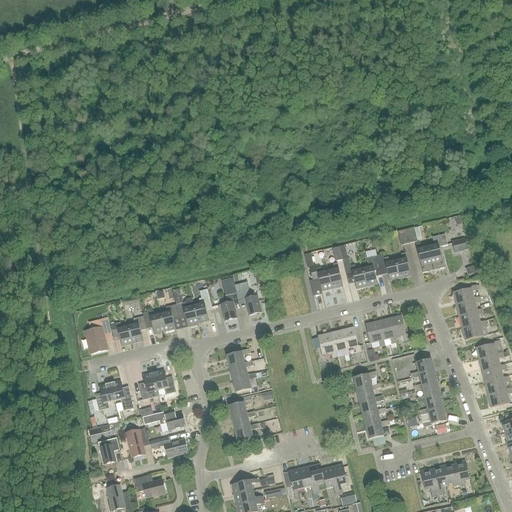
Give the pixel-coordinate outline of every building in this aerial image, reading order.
[(418,242),(414,229),(406,231),(410,244),(418,242)] [(406,231),(398,233),(401,246),(410,244),(406,231)] [(445,235),(443,236),(432,239),(435,247),(428,249),(434,272),(445,269),(440,248),(448,246),(445,235)] [(455,254),(467,251),(467,250),(465,240),(465,239),(452,242),(455,254)] [(434,272),(428,249),(422,250),(420,244),(416,245),(423,274),(434,272)] [(345,246),(339,247),(342,260),(348,258),(347,254),(345,246)] [(342,260),(339,247),(333,249),(336,261),(342,260)] [(396,262),(400,280),(411,277),(406,254),(401,255),(402,261),(396,262)] [(311,255),(307,256),(305,256),(308,269),(310,269),(313,282),(319,281),(321,293),(332,290),(328,273),(318,275),(316,267),(314,268),(311,255)] [(400,280),(396,262),(390,264),(388,258),(384,259),(383,256),(378,257),(382,276),(387,275),(389,282),(400,280)] [(376,277),(382,276),(378,257),(367,260),(369,269),(363,271),(367,288),(378,285),(376,277)] [(367,288),(363,271),(356,272),(355,267),(350,269),(349,261),(343,262),(348,283),(354,282),(356,291),(367,288)] [(328,273),(332,290),(343,288),(338,265),(334,266),(335,271),(328,273)] [(227,304),(221,306),(225,323),(237,320),(234,307),(233,303),(238,301),(245,300),(246,304),(249,317),(261,314),(257,297),(251,298),(247,283),(223,289),(227,304)] [(471,289),(453,294),(456,305),(475,301),(474,299),(473,293),(478,292),(477,286),(471,288),(471,289)] [(200,306),(194,308),(198,325),(209,322),(207,311),(213,310),(208,290),(200,292),(201,300),(199,300),(200,306)] [(475,301),(456,305),(459,317),(477,313),(477,311),(475,304),(481,303),(480,298),(474,299),(475,301)] [(184,304),(176,306),(179,318),(185,317),(187,327),(198,325),(194,308),(192,299),(186,300),(184,302),(184,304)] [(173,320),(179,318),(176,306),(166,308),(167,314),(161,316),(165,333),(176,330),(173,320)] [(477,313),(459,317),(462,329),(480,325),(480,323),(478,316),(484,315),(483,310),(477,311),(477,313)] [(165,333),(161,316),(155,317),(153,312),(143,314),(147,330),(153,329),(154,336),(165,333)] [(141,332),(147,330),(143,314),(142,314),(143,318),(133,320),(135,326),(128,328),(133,345),(144,342),(141,332)] [(402,317),(390,320),(395,339),(396,338),(402,337),(404,342),(409,341),(407,335),(406,336),(402,317)] [(107,319),(95,322),(97,330),(85,333),(91,356),(107,351),(105,341),(112,339),(107,319)] [(390,320),(378,323),(383,341),(384,341),(391,340),(392,345),(396,344),(397,343),(396,338),(395,339),(390,320)] [(480,325),(462,329),(465,341),(484,337),(482,328),(487,327),(486,322),(480,323),(480,325)] [(128,328),(122,329),(121,323),(110,326),(113,339),(119,337),(122,348),(133,345),(128,328)] [(378,323),(365,326),(370,345),(378,342),(380,348),(385,346),(384,341),(383,341),(378,323)] [(354,329),(342,332),(347,350),(348,350),(354,348),(356,354),(361,353),(360,347),(358,347),(356,336),(354,329)] [(342,332),(330,334),(335,353),(336,353),(343,351),(344,357),(345,357),(348,356),(350,356),(348,350),(347,350),(342,332)] [(330,334),(318,338),(322,356),(331,354),(332,360),(337,359),(336,353),(335,353),(330,334)] [(498,356),(497,355),(496,348),(502,347),(503,348),(507,346),(506,343),(500,344),(500,342),(494,343),(494,344),(476,349),(479,361),(498,356)] [(241,353),(227,357),(230,369),(245,365),(245,364),(243,357),(251,355),(250,350),(241,352),(241,353)] [(371,351),(367,352),(369,360),(372,359),(373,362),(379,361),(378,355),(375,356),(372,357),(371,351)] [(498,356),(479,361),(482,373),(501,368),(500,367),(499,360),(504,359),(503,353),(497,355),(498,356)] [(419,377),(434,373),(431,360),(424,362),(422,354),(410,357),(412,365),(416,364),(419,373),(411,375),(412,380),(420,378),(419,377)] [(245,365),(230,369),(233,381),(248,378),(248,377),(246,369),(254,367),(253,362),(245,364),(245,365)] [(501,368),(482,373),(485,384),(503,380),(503,378),(501,372),(507,370),(506,365),(500,367),(501,368)] [(154,374),(158,391),(164,390),(165,396),(176,393),(172,378),(166,379),(165,372),(154,374)] [(368,376),(354,379),(357,392),(372,388),(372,387),(370,379),(378,377),(377,373),(368,375),(368,376)] [(422,386),(414,388),(415,392),(423,390),(423,389),(438,386),(434,373),(419,377),(420,378),(422,386)] [(151,393),(158,391),(154,374),(143,377),(144,384),(139,385),(143,401),(153,399),(151,393)] [(248,378),(233,381),(236,394),(251,390),(249,381),(257,379),(256,375),(248,377),(248,378)] [(503,380),(485,384),(488,396),(506,392),(506,390),(505,384),(510,382),(509,377),(503,378),(503,380)] [(114,402),(121,401),(124,412),(134,410),(129,388),(123,389),(121,382),(110,385),(114,402)] [(108,404),(114,402),(110,385),(99,388),(101,395),(95,396),(99,412),(109,409),(108,404)] [(372,388),(357,392),(360,404),(375,400),(375,399),(373,391),(381,389),(380,386),(380,385),(372,387),(372,388)] [(425,398),(416,400),(418,404),(426,402),(426,401),(441,398),(438,386),(423,389),(423,390),(425,398)] [(506,392),(488,396),(491,409),(509,404),(507,396),(511,394),(511,389),(506,390),(506,392)] [(272,392),(265,393),(267,401),(274,400),(272,392)] [(375,400),(360,404),(363,416),(378,412),(378,411),(376,404),(384,402),(383,397),(375,399),(375,400)] [(429,413),(443,410),(441,398),(426,401),(426,402),(428,410),(416,413),(417,417),(429,415),(429,413)] [(243,404),(229,407),(232,419),(247,416),(247,415),(245,407),(253,405),(252,400),(243,403),(243,404)] [(378,412),(363,416),(366,428),(381,425),(381,423),(379,416),(387,414),(386,409),(378,411),(378,412)] [(431,422),(422,424),(424,429),(432,427),(432,425),(446,422),(443,410),(429,413),(429,415),(431,422)] [(164,413),(158,414),(160,422),(161,426),(166,424),(165,419),(164,413)] [(247,416),(232,419),(235,432),(250,428),(250,427),(248,419),(256,417),(255,413),(247,415),(247,416)] [(506,423),(502,424),(505,435),(511,433),(511,413),(505,416),(506,423)] [(146,417),(148,425),(160,422),(158,414),(146,417)] [(168,432),(186,428),(183,415),(165,419),(166,424),(168,432)] [(95,427),(103,425),(102,416),(93,417),(95,427)] [(415,419),(406,421),(408,429),(417,427),(415,419)] [(381,425),(366,428),(369,441),(371,440),(372,446),(383,443),(382,438),(384,437),(382,428),(390,426),(389,421),(381,423),(381,425)] [(250,428),(235,432),(238,444),(253,441),(251,431),(259,429),(258,425),(250,427),(250,428)] [(139,431),(126,434),(127,439),(132,459),(146,456),(144,448),(143,444),(149,442),(145,430),(139,431)] [(169,438),(163,440),(165,446),(168,459),(188,454),(185,441),(170,444),(169,438)] [(114,452),(120,451),(117,439),(98,444),(104,466),(116,463),(114,452)] [(158,441),(149,443),(149,446),(150,446),(151,450),(160,448),(158,441)] [(455,466),(460,486),(466,485),(465,482),(470,481),(466,463),(455,466)] [(320,464),(309,466),(316,495),(320,494),(318,486),(325,484),(321,470),(322,470),(320,464)] [(343,464),(332,467),(339,495),(343,495),(341,486),(348,485),(343,464)] [(309,466),(299,469),(304,489),(311,488),(313,496),(316,495),(309,466)] [(461,490),(460,486),(455,466),(444,468),(448,486),(453,485),(454,492),(461,490)] [(322,470),(321,470),(325,484),(326,490),(333,488),(335,496),(339,495),(332,467),(322,470)] [(444,468),(433,471),(439,497),(445,495),(443,487),(448,486),(444,468)] [(297,491),(304,489),(299,469),(288,472),(292,487),(287,488),(290,498),(294,497),(295,500),(299,499),(297,491)] [(433,471),(421,474),(425,491),(430,490),(432,498),(439,497),(433,471)] [(147,499),(166,495),(162,481),(153,484),(151,476),(134,481),(137,493),(145,492),(147,499)] [(274,487),(272,478),(265,480),(267,487),(268,487),(268,488),(274,487)] [(259,479),(230,486),(233,497),(253,492),(251,485),(259,483),(259,479)] [(120,486),(107,490),(112,511),(126,509),(126,511),(133,511),(128,493),(122,495),(120,486)] [(265,500),(281,497),(280,490),(264,494),(265,500)] [(253,492),(233,497),(235,507),(264,501),(263,497),(255,499),(253,492)] [(264,501),(235,507),(236,511),(257,511),(256,506),(265,504),(264,501)]
